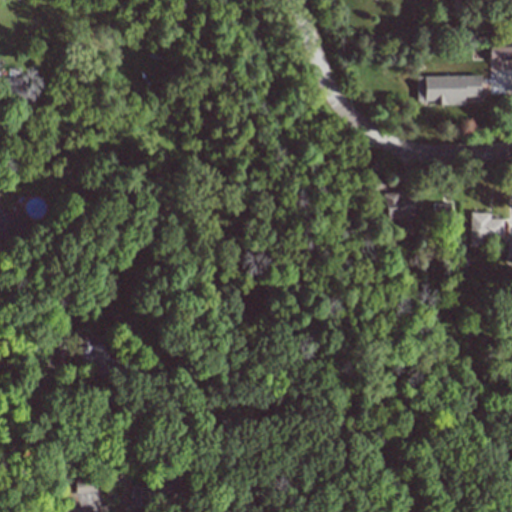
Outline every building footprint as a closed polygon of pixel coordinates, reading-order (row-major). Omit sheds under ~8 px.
[(511,42),(488,43),(488,61),(511,59),(511,42)] [(480,96),(479,75),(416,77),(416,101),(432,101),(432,105),(464,104),(463,96),(480,96)] [(32,84),(18,84),(18,78),(2,78),(1,102),(32,103),(32,84)] [(409,190),(383,193),(386,219),(412,216),(409,190)] [(431,222),(449,222),(449,204),(432,203),(431,222)] [(0,242),(12,242),(12,237),(24,237),(24,212),(0,212),(0,242)] [(501,219),(488,218),(488,212),(468,212),(468,242),(500,243),(501,219)] [(93,375),(108,374),(104,335),(77,338),(79,363),(91,362),(93,375)] [(130,486),(129,505),(152,507),(153,495),(175,496),(176,477),(144,475),(144,487),(130,486)]
